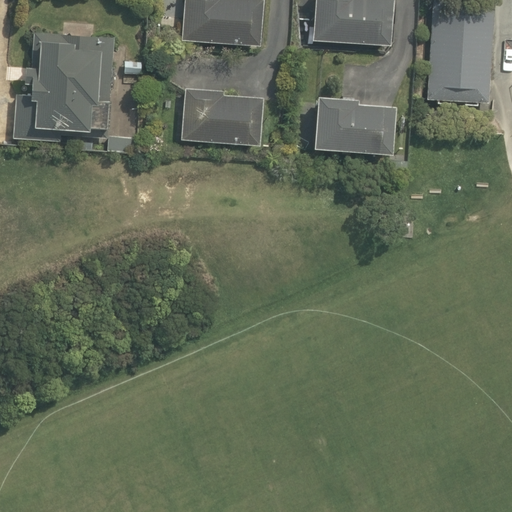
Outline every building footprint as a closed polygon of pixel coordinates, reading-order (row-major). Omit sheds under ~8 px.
[(269,0),(188,0),(185,43),(266,48),(269,0)] [(398,0),(320,0),(318,44),(397,48),(398,0)] [(492,7),(434,2),(426,101),(484,106),(492,7)] [(36,76),(34,96),(17,94),(14,130),(98,137),(99,127),(106,127),(107,111),(100,111),(106,49),(46,44),(43,77),(36,76)] [(268,98),(189,90),(183,144),(263,152),(268,98)] [(403,106),(322,102),(319,155),(400,159),(403,106)]
